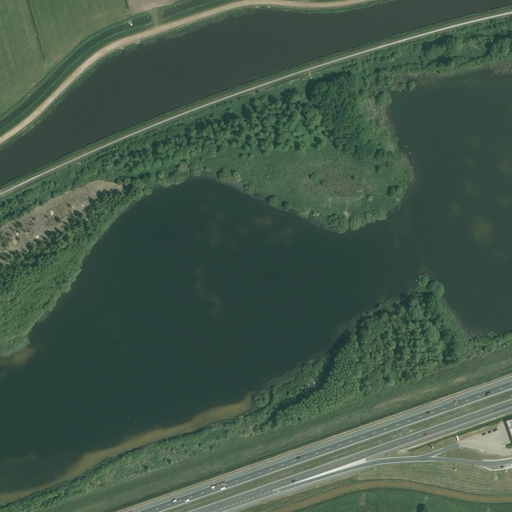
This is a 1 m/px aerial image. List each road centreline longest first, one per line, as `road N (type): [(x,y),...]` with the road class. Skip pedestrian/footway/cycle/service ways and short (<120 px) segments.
road 1 (track): [(0,141),(115,43),(236,4),(363,0)]
road 2 (motorway): [(511,383),(141,511)]
road 3 (motorway): [(270,487),(511,402)]
road 4 (motorway): [(270,487),(423,458)]
